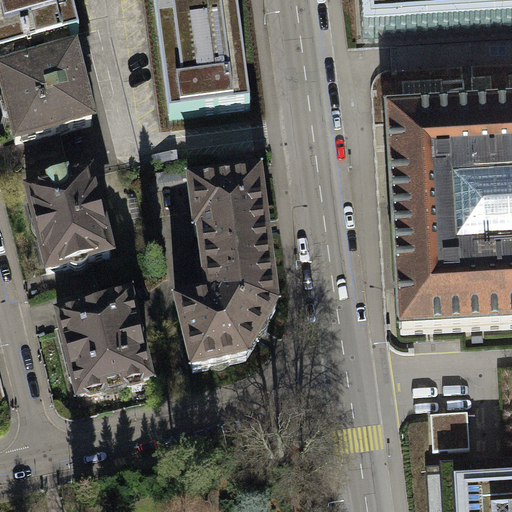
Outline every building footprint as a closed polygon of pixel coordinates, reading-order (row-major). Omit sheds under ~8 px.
[(0,0),(0,50),(66,35),(74,34),(65,0),(0,0)] [(233,0),(148,0),(164,120),(247,109),(233,0)] [(511,0),(359,0),(362,43),(511,33),(511,0)] [(66,35),(0,50),(0,100),(10,144),(87,126),(66,35)] [(511,110),(388,117),(401,336),(511,329),(511,110)] [(89,177),(23,193),(44,275),(109,259),(89,177)] [(186,186),(206,300),(272,308),(255,178),(186,186)] [(125,298),(53,316),(75,401),(147,383),(125,298)] [(241,362),(272,308),(206,300),(172,307),(188,373),(241,362)] [(468,415),(431,417),(432,455),(470,453),(468,415)] [(511,511),(511,475),(452,479),(453,511),(511,511)]
